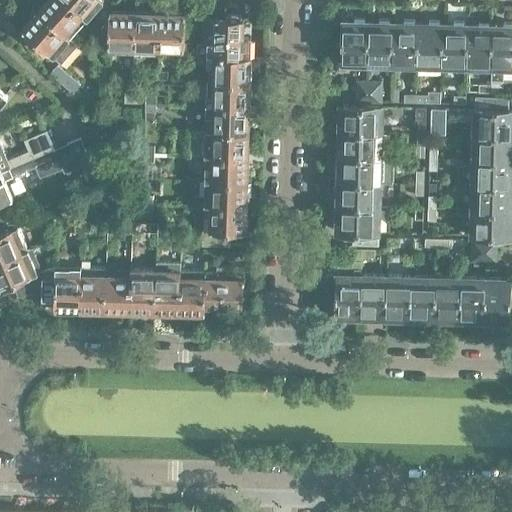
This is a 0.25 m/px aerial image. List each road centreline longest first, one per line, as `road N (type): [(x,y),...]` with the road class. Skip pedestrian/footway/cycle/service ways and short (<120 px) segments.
road 1 (residential): [(282,359),(297,0)]
road 2 (residential): [(282,359),(31,353),(2,370)]
road 3 (residential): [(0,467),(261,474)]
road 4 (residential): [(511,364),(282,359)]
road 5 (residential): [(301,475),(511,482)]
